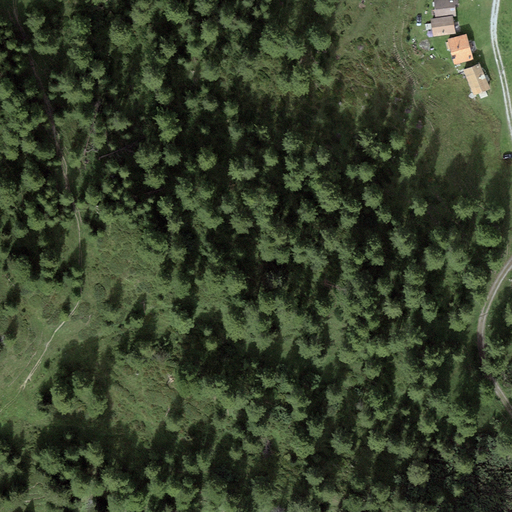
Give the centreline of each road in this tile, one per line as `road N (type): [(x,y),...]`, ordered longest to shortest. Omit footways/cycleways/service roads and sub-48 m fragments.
road 1 (track): [(511,260),(480,324),(484,362),(511,410)]
road 2 (track): [(496,0),(492,38),(511,129)]
